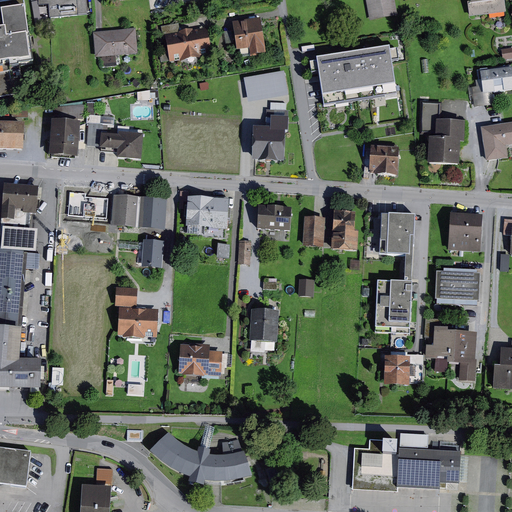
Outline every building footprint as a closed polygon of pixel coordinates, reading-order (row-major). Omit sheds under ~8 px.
[(25,0),(0,3),(0,18),(2,32),(0,32),(0,98),(27,94),(25,77),(12,78),(11,68),(35,64),(25,0)] [(55,10),(55,19),(80,17),(78,0),(54,0),(54,5),(52,5),(52,10),(55,10)] [(367,0),(373,22),(400,16),(396,0),(367,0)] [(263,19),(234,24),(239,53),(250,51),(251,59),(269,56),(263,19)] [(210,28),(166,37),(171,65),(215,56),(210,28)] [(138,30),(95,34),(97,59),(140,56),(138,30)] [(391,49),(317,61),(325,109),(399,96),(391,49)] [(511,69),(482,73),(484,87),(473,88),(476,108),(497,105),(495,95),(511,92),(511,69)] [(286,72),(246,79),(250,104),(290,97),(286,72)] [(158,94),(151,94),(151,103),(159,102),(158,94)] [(290,119),(288,119),(289,112),(289,105),(273,104),(273,111),(268,111),(267,131),(254,131),(253,163),(285,164),(286,134),(290,135),(290,119)] [(467,124),(441,123),(442,106),(425,105),(424,134),(438,135),(438,141),(431,140),(429,167),(461,168),(462,144),(466,145),(467,124)] [(81,124),(52,123),(50,159),(79,160),(81,124)] [(25,125),(0,124),(0,152),(24,153),(25,125)] [(143,162),(145,136),(119,134),(119,137),(109,136),(110,126),(90,124),(88,147),(102,148),(101,151),(118,153),(118,160),(143,162)] [(511,124),(483,129),(489,164),(511,160),(509,148),(511,147),(511,124)] [(163,130),(149,129),(149,138),(155,138),(155,142),(163,142),(163,130)] [(401,149),(372,148),(371,172),(377,172),(377,177),(399,178),(401,149)] [(40,188),(4,186),(2,221),(15,222),(15,212),(24,213),(23,216),(38,217),(40,188)] [(113,193),(81,191),(79,236),(110,238),(113,193)] [(140,229),(143,197),(116,195),(113,227),(140,229)] [(169,199),(143,197),(140,229),(167,231),(169,199)] [(217,244),(217,232),(229,232),(230,202),(188,200),(186,225),(183,225),(182,242),(217,244)] [(293,210),(260,208),(258,231),(292,233),(293,210)] [(358,214),(336,213),(333,252),(359,254),(361,235),(356,235),(358,214)] [(419,217),(384,215),(381,257),(407,259),(406,285),(379,283),(377,335),(413,337),(419,217)] [(485,218),(453,216),(451,253),(483,255),(485,218)] [(327,220),(307,219),(305,249),(326,250),(327,220)] [(15,222),(2,221),(0,246),(0,330),(22,332),(29,223),(15,222)] [(254,243),(241,242),(240,266),(253,267),(254,243)] [(219,245),(219,258),(230,258),(230,245),(219,245)] [(502,273),(511,273),(511,262),(511,257),(503,257),(502,273)] [(479,308),(479,303),(482,303),(483,276),(479,276),(479,273),(446,271),(446,275),(439,275),(439,299),(438,301),(439,301),(439,307),(479,308)] [(317,282),(302,281),(301,299),(316,300),(317,282)] [(141,291),(118,289),(116,308),(121,309),(139,310),(141,291)] [(121,309),(119,337),(159,340),(161,311),(121,309)] [(281,313),(253,311),(251,342),(280,343),(281,313)] [(0,330),(0,392),(42,393),(42,363),(20,363),(22,332),(0,330)] [(449,370),(449,364),(463,365),(461,383),(478,384),(479,362),(477,362),(479,336),(450,334),(450,331),(437,330),(435,348),(428,348),(427,363),(438,363),(438,370),(449,370)] [(180,376),(228,379),(229,369),(234,369),(235,356),(225,355),(225,353),(212,352),(212,346),(182,344),(180,376)] [(495,390),(511,390),(511,350),(503,350),(502,369),(496,368),(495,390)] [(413,356),(386,355),(386,384),(412,384),(413,356)] [(144,395),(145,386),(130,385),(129,394),(144,395)] [(180,445),(170,436),(154,452),(165,461),(178,470),(193,477),(191,482),(206,485),(207,480),(219,481),(232,481),(233,484),(240,483),(247,481),(246,478),(253,476),(241,440),(233,443),(225,444),(226,459),(219,459),(210,458),(211,453),(202,451),(200,456),(189,451),(180,445)] [(356,489),(401,491),(401,489),(443,491),(443,483),(461,484),(463,446),(374,441),(373,451),(358,451),(356,489)] [(0,483),(29,486),(33,451),(0,447),(0,483)] [(109,511),(111,491),(114,491),(115,469),(99,468),(98,485),(82,484),(80,511),(109,511)]
